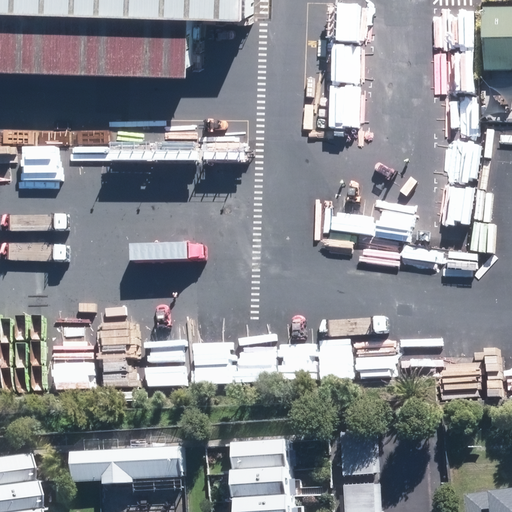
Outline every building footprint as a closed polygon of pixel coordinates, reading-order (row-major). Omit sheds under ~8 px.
[(0,0),(0,60),(197,64),(198,4),(258,5),(257,0),(0,0)] [(511,9),(489,10),(488,69),(511,69),(511,9)] [(432,330),(396,328),(394,375),(430,377),(432,330)] [(345,433),(347,472),(383,470),(381,431),(345,433)] [(297,437),(244,442),(246,468),(299,463),(297,437)] [(187,446),(76,451),(78,483),(101,482),(189,479),(187,446)] [(25,453),(0,456),(0,480),(28,477),(25,453)] [(301,469),(246,472),(247,495),(303,491),(301,469)] [(29,482),(0,485),(0,509),(32,506),(29,482)] [(348,485),(349,511),(385,511),(384,483),(348,485)] [(498,511),(511,511),(511,489),(496,491),(498,511)] [(307,511),(306,494),(250,498),(251,511),(307,511)]
